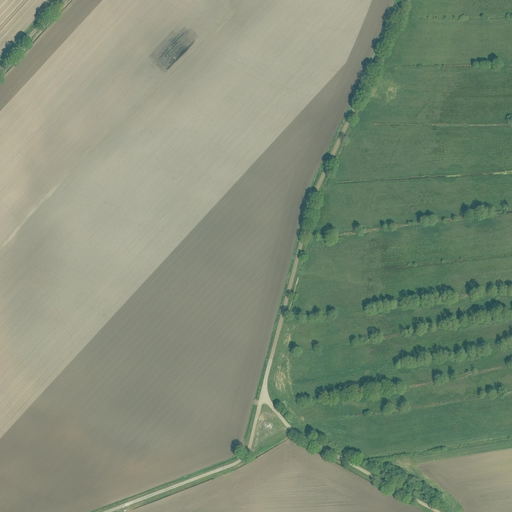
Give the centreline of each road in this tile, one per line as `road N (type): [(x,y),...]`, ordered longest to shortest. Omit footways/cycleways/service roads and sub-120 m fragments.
road 1 (unclassified): [(262,395),(313,187),(402,0)]
road 2 (unclassified): [(436,511),(296,433),(262,395)]
road 3 (unclassified): [(108,511),(236,463),(248,449),(262,395)]
